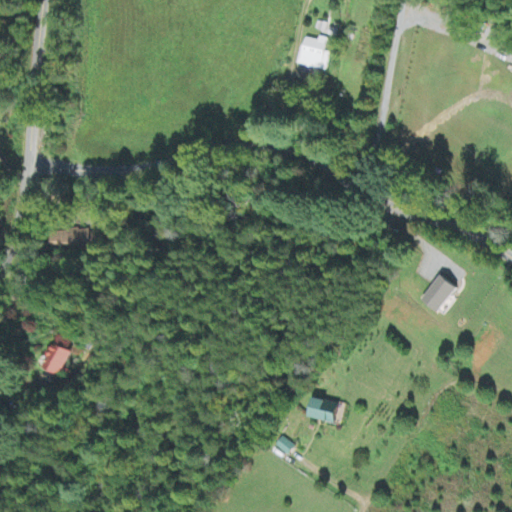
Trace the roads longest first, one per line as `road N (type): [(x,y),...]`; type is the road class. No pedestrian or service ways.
road 1 (residential): [(511,259),(458,228),(373,197),(300,154),(239,148),(134,170),(26,164)]
road 2 (residential): [(46,0),(26,164),(0,263)]
road 3 (residential): [(511,393),(477,377),(441,387),(359,511)]
road 4 (residential): [(354,186),(374,148),(402,0)]
